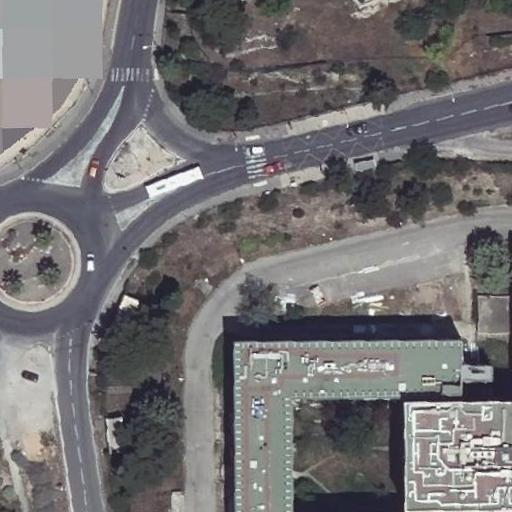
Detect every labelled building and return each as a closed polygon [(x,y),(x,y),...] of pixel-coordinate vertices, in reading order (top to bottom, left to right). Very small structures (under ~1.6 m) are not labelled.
[(68,0),(0,0),(0,46),(75,23),(68,0)] [(356,0),(360,8),(380,0),(356,0)] [(125,294),(114,319),(112,323),(126,330),(138,300),(125,294)] [(510,295),(480,295),(481,333),(511,333),(510,295)] [(294,511),(294,400),(429,396),(445,396),(464,395),(462,341),(237,342),(237,511),(294,511)] [(511,401),(444,401),(428,402),(409,403),(409,511),(423,511),(429,511),(445,511),(511,509),(511,401)] [(111,451),(125,448),(121,415),(107,417),(111,451)]
